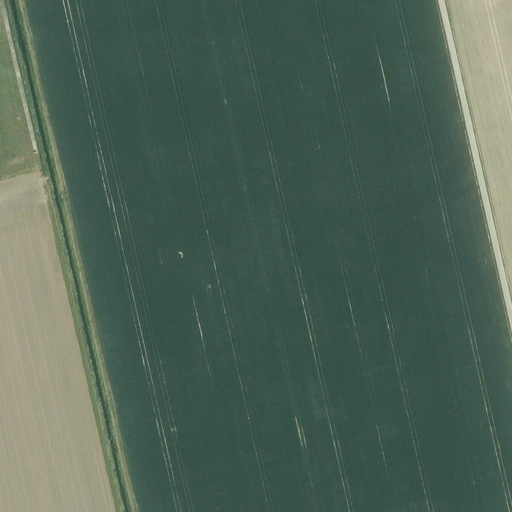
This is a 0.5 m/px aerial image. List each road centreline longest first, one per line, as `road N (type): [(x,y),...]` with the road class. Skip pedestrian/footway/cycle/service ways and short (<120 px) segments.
road 1 (track): [(135,511),(21,0)]
road 2 (track): [(511,320),(440,0)]
road 3 (track): [(1,0),(36,153)]
